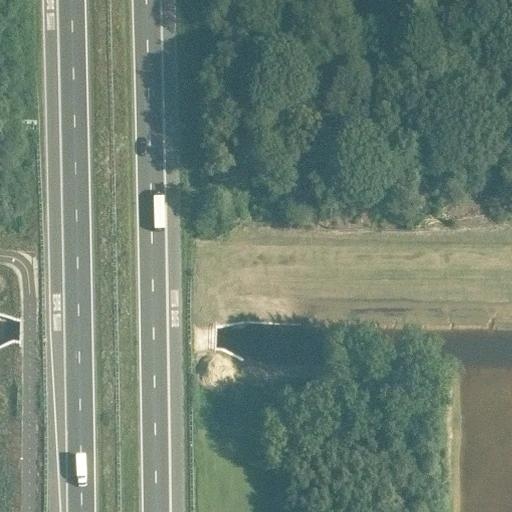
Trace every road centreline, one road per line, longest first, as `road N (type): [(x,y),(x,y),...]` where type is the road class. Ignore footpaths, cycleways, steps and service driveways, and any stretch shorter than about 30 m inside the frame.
road 1 (trunk): [(155,511),(145,0)]
road 2 (trunk): [(70,0),(80,511)]
